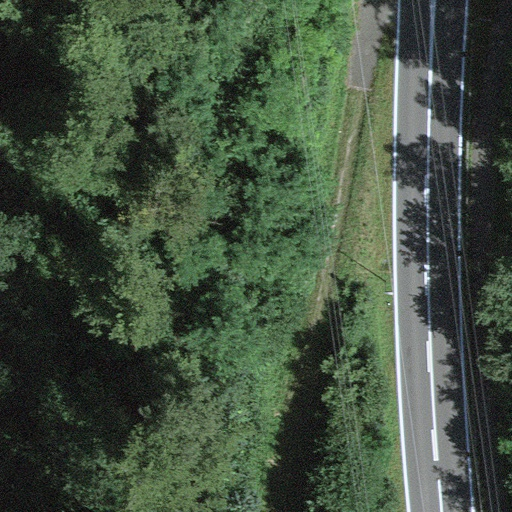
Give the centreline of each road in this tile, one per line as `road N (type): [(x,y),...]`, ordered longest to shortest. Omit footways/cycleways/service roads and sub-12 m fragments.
road 1 (track): [(390,0),(367,26),(274,511)]
road 2 (secondary): [(437,511),(425,410),(420,136),(428,0)]
